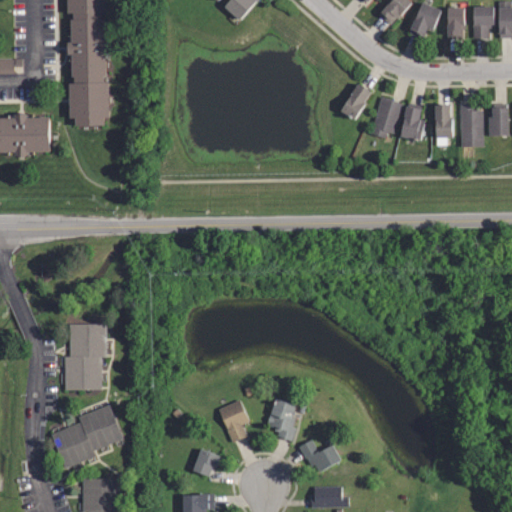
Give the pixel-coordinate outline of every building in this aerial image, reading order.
[(75,125),(75,118),(69,118),(69,82),(74,82),(74,76),(71,76),(71,54),(67,54),(67,41),(70,41),(70,19),(73,19),(73,13),(67,13),(67,0),(107,0),(108,12),(102,12),(102,18),(105,18),(105,41),(109,41),(109,52),(105,52),(105,76),(103,76),(103,82),(109,82),(109,116),(104,116),(104,125),(75,125)] [(258,0),(239,19),(224,5),(229,0),(258,0)] [(388,23),(379,14),(392,0),(406,0),(411,4),(399,17),(397,16),(395,19),(393,17),(388,23)] [(500,0),(511,0),(511,7),(511,37),(500,37),(500,0)] [(441,10),(433,31),(429,29),(425,37),(422,36),(422,38),(410,33),(423,2),(441,10)] [(474,6),(495,6),(495,24),(493,24),(493,27),(489,27),(489,37),(475,37),(474,6)] [(465,29),(463,29),(463,38),(448,38),(448,8),(464,7),(465,29)] [(0,75),(12,75),(12,68),(20,68),(20,60),(0,60),(0,75)] [(353,119),(340,110),(359,84),(370,92),(362,103),(364,104),(353,119)] [(403,103),(394,134),(388,132),(386,137),(371,133),(382,97),(403,103)] [(419,120),(425,121),(421,139),(402,135),(408,103),(422,105),(419,120)] [(511,136),(490,136),(490,117),(494,117),(494,104),(510,104),(511,136)] [(452,122),(452,138),(448,138),(448,144),(436,144),(436,105),(450,105),(450,122),(452,122)] [(461,105),(476,105),(476,110),(483,110),(484,146),(461,147),(461,105)] [(15,155),(15,151),(0,151),(0,117),(14,117),(14,113),(27,113),(27,117),(49,117),(50,151),(27,151),(27,155),(15,155)] [(65,389),(64,355),(69,355),(69,323),(106,322),(107,357),(100,357),(101,388),(65,389)] [(292,439),(277,434),(278,429),(275,428),(276,426),(268,423),(272,410),(274,411),(278,400),(295,406),(291,418),(295,419),(292,426),(296,427),(292,439)] [(231,444),(217,410),(238,402),(246,423),(239,426),(245,438),(231,444)] [(64,468),(50,433),(80,422),(77,416),(109,403),(123,438),(93,450),(95,455),(64,468)] [(319,471),(315,464),(311,466),(299,447),(311,439),(318,449),(330,442),(340,458),(319,471)] [(208,477),(192,472),(201,448),(220,455),(216,467),(212,466),(208,477)] [(87,511),(82,511),(82,478),(119,477),(120,509),(124,509),(124,511),(87,511)] [(310,506),(309,492),(313,492),(313,485),(340,484),(340,495),(347,495),(347,505),(310,506)] [(181,511),(181,498),(183,498),(183,494),(213,493),(214,511),(208,511),(181,511)]
